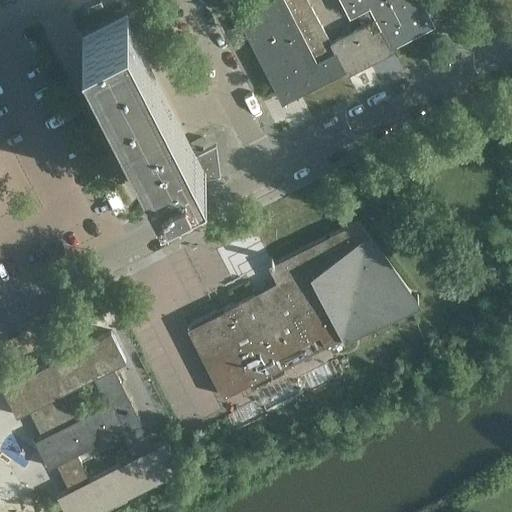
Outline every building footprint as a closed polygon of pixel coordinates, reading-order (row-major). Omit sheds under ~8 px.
[(288,5),(285,0),(252,0),(237,8),(283,96),(341,66),(342,66),(334,50),(317,59),(312,51),(307,42),(303,32),(298,23),(293,14),(288,5)] [(293,14),(310,5),(307,0),(297,0),(288,5),(293,14)] [(388,42),(389,41),(429,21),(417,0),(341,0),(349,15),(369,4),(380,27),(388,42)] [(298,23),(315,14),(310,5),(293,14),(298,23)] [(196,151),(188,135),(126,14),(82,37),(160,190),(202,168),(204,173),(215,172),(203,148),(196,151)] [(303,32),(320,23),(315,14),(298,23),(303,32)] [(307,42),(325,32),(320,23),(303,32),(307,42)] [(366,23),(330,42),(312,51),(317,59),(334,50),(342,66),(341,66),(343,70),(391,45),(389,41),(388,42),(380,27),(371,32),(366,23)] [(325,32),(307,42),(312,51),(330,42),(325,32)] [(114,186),(105,191),(115,210),(124,206),(114,186)] [(413,297),(355,218),(269,262),(282,288),(283,288),(308,337),(317,332),(322,343),(413,297)] [(308,337),(283,288),(282,288),(257,301),(251,291),(185,324),(221,394),(278,365),(272,355),(308,337)] [(152,445),(111,365),(123,359),(109,330),(0,385),(15,415),(28,408),(41,433),(34,437),(48,466),(55,462),(68,487),(55,494),(64,511),(92,511),(179,468),(164,439),(152,445)]
